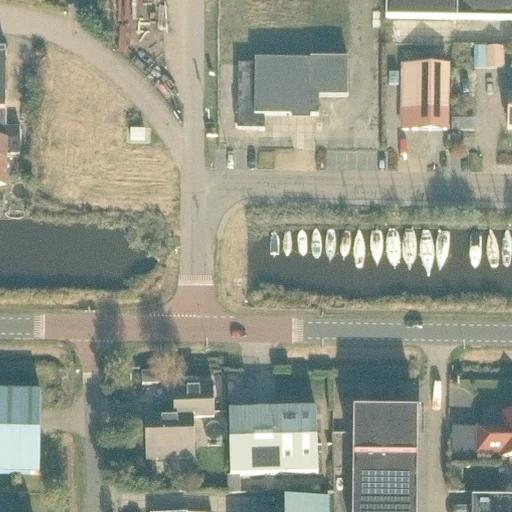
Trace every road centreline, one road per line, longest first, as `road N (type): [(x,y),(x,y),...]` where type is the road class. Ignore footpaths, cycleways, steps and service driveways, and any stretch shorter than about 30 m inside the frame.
road 1 (unclassified): [(196,185),(511,189)]
road 2 (tertiary): [(438,335),(195,330)]
road 3 (unclassified): [(96,511),(89,329)]
road 4 (residential): [(438,335),(438,511)]
road 5 (unclassified): [(195,330),(196,185)]
